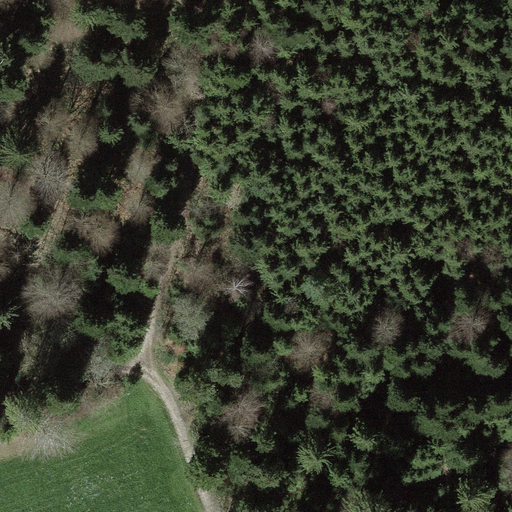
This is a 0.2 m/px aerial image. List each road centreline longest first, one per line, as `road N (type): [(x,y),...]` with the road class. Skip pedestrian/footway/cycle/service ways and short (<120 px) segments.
road 1 (track): [(197,0),(182,190),(142,361)]
road 2 (track): [(142,361),(220,511)]
road 3 (track): [(0,406),(46,398),(100,364),(142,361)]
